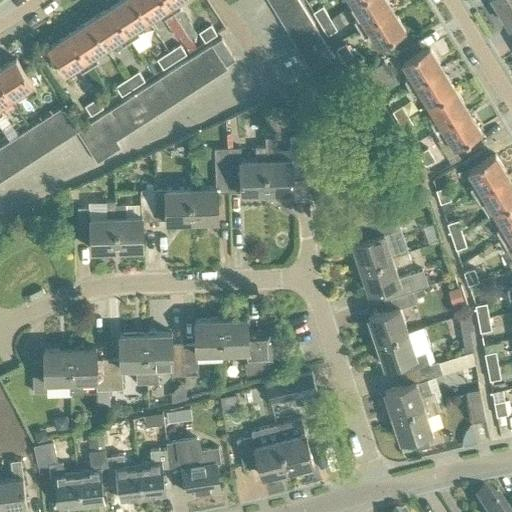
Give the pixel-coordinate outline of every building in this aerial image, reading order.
[(136,0),(117,0),(111,5),(131,37),(140,32),(136,26),(148,17),(136,0)] [(166,0),(136,0),(148,17),(161,9),(165,15),(173,10),(166,0)] [(166,0),(173,10),(181,22),(188,18),(180,6),(181,5),(178,0),(166,0)] [(285,0),(274,7),(281,17),(303,4),(300,0),(285,0)] [(354,18),(359,26),(392,6),(388,0),(353,0),(352,1),(360,14),(354,18)] [(511,0),(494,0),(509,24),(511,22),(511,0)] [(281,17),(287,28),(309,14),(303,4),(281,17)] [(313,10),(320,21),(330,16),(323,4),(313,10)] [(111,5),(90,18),(107,44),(119,36),(123,42),(131,37),(111,5)] [(392,6),(359,26),(365,35),(371,31),(379,44),(405,28),(392,6)] [(173,10),(165,15),(177,35),(185,30),(181,22),(173,10)] [(287,28),(293,38),(315,25),(309,14),(287,28)] [(330,16),(320,21),(327,33),(337,27),(330,16)] [(90,18),(69,32),(90,64),(98,58),(94,52),(107,44),(90,18)] [(188,18),(181,22),(185,30),(189,36),(196,31),(188,18)] [(199,30),(205,39),(217,32),(211,22),(199,30)] [(293,38),(300,49),(322,35),(315,25),(293,38)] [(90,64),(69,32),(48,45),(64,71),(78,63),(81,69),(90,64)] [(300,49),(306,59),(328,45),(322,35),(300,49)] [(212,42),(226,62),(235,56),(222,36),(212,42)] [(336,47),(343,59),(353,53),(345,41),(336,47)] [(180,42),(169,49),(175,59),(186,51),(180,42)] [(212,42),(202,48),(218,73),(228,66),(212,42)] [(410,86),(442,66),(429,44),(416,52),(403,60),(409,71),(411,73),(404,77),(410,86)] [(328,45),(306,59),(312,69),(334,56),(328,45)] [(202,48),(192,55),(208,79),(218,73),(202,48)] [(175,59),(169,49),(158,57),(164,66),(175,59)] [(192,55),(182,61),(197,86),(208,79),(192,55)] [(16,56),(0,66),(0,77),(12,96),(24,88),(28,94),(37,88),(16,56)] [(396,80),(389,69),(384,60),(368,70),(370,74),(371,74),(374,78),(381,90),(396,80)] [(182,61),(172,68),(187,92),(197,86),(182,61)] [(421,90),(429,103),(455,87),(442,66),(410,86),(415,94),(421,90)] [(172,68),(162,75),(177,99),(187,92),(172,68)] [(139,69),(127,76),(133,85),(145,78),(139,69)] [(162,75),(151,81),(167,105),(177,99),(162,75)] [(133,85),(127,76),(116,84),(122,93),(133,85)] [(0,77),(0,112),(3,110),(0,104),(0,103),(12,96),(0,77)] [(151,81),(141,88),(157,112),(167,105),(151,81)] [(430,119),(435,128),(468,108),(455,87),(429,103),(436,115),(430,119)] [(141,88),(131,94),(147,118),(157,112),(141,88)] [(131,94),(121,101),(137,125),(147,118),(131,94)] [(85,103),(91,112),(103,105),(97,96),(85,103)] [(121,101),(111,107),(127,131),(137,125),(121,101)] [(393,109),(400,121),(409,115),(402,104),(393,109)] [(62,105),(52,112),(67,136),(78,129),(77,129),(78,129),(62,105)] [(108,124),(114,134),(117,138),(127,131),(111,107),(101,114),(108,124)] [(468,108),(435,128),(441,136),(447,133),(455,146),(481,129),(468,108)] [(52,112),(42,118),(57,142),(67,136),(52,112)] [(101,114),(78,129),(84,139),(108,124),(101,114)] [(409,115),(400,121),(407,132),(416,127),(409,115)] [(42,118),(32,125),(47,149),(57,142),(42,118)] [(114,134),(108,124),(84,139),(91,150),(114,134)] [(32,125),(21,131),(37,155),(47,149),(32,125)] [(21,131),(11,138),(27,162),(37,155),(21,131)] [(266,134),(266,157),(267,190),(293,189),(293,176),(305,176),(303,133),(290,133),(291,156),(276,157),(276,134),(266,134)] [(121,145),(117,138),(114,134),(91,150),(97,160),(121,145)] [(11,138),(1,144),(17,169),(27,162),(11,138)] [(1,144),(0,145),(0,164),(7,175),(17,169),(1,144)] [(240,145),(228,146),(229,189),(241,189),(241,191),(267,190),(266,157),(241,158),(240,145)] [(191,179),(191,186),(193,218),(218,217),(217,190),(229,189),(228,146),(215,146),(216,185),(201,185),(201,179),(191,179)] [(419,152),(426,163),(435,158),(428,146),(419,152)] [(470,185),(476,194),(508,174),(495,152),(469,168),(477,181),(470,185)] [(488,199),(495,211),(511,200),(511,179),(508,174),(476,194),(481,203),(488,199)] [(436,188),(441,201),(451,198),(447,185),(436,188)] [(191,186),(153,187),(155,218),(166,218),(167,219),(193,218),(191,186)] [(126,202),(116,202),(118,247),(144,246),(143,218),(155,218),(153,187),(140,188),(141,213),(127,214),(126,202)] [(118,247),(116,202),(116,198),(106,199),(106,215),(91,215),(91,205),(78,205),(79,236),(91,236),(92,248),(118,247)] [(416,200),(406,203),(408,210),(418,207),(416,200)] [(497,228),(502,236),(511,230),(511,200),(495,211),(503,224),(497,228)] [(358,255),(361,264),(408,248),(394,207),(359,219),(364,236),(353,240),(354,242),(349,244),(353,256),(358,255)] [(448,221),(452,234),(462,231),(458,218),(448,221)] [(511,230),(502,236),(507,246),(511,242),(511,230)] [(462,231),(452,234),(456,247),(466,244),(462,231)] [(380,285),(384,296),(413,287),(414,287),(428,282),(422,266),(398,274),(395,264),(411,258),(408,248),(361,264),(369,289),(380,285)] [(464,270),(468,283),(479,280),(474,267),(464,270)] [(464,299),(459,285),(448,289),(453,303),(464,299)] [(369,314),(377,339),(408,329),(400,305),(418,299),(414,287),(413,287),(384,296),(388,308),(369,314)] [(476,303),(478,314),(488,312),(486,301),(476,303)] [(488,312),(478,314),(481,329),(491,327),(488,312)] [(247,315),(221,316),(222,349),(247,348),(248,358),(273,358),(272,327),(248,328),(247,315)] [(196,341),(184,342),(185,373),(198,372),(198,350),(222,349),(221,316),(195,317),(196,341)] [(397,360),(400,371),(430,362),(426,349),(416,352),(408,329),(377,339),(385,364),(397,360)] [(458,333),(463,350),(472,348),(473,348),(469,329),(458,333)] [(172,330),(146,331),(148,380),(158,380),(158,363),(172,363),(172,373),(185,373),(184,342),(172,342),(172,330)] [(121,356),(109,356),(110,387),(123,387),(122,364),(136,364),(137,380),(148,380),(146,331),(120,332),(121,356)] [(284,356),(284,341),(276,342),(277,356),(284,356)] [(96,345),(70,346),(72,378),(72,393),(83,393),(83,378),(97,377),(97,388),(110,387),(109,356),(97,357),(96,345)] [(72,378),(70,346),(44,347),(45,359),(33,359),(34,390),(47,389),(47,379),(72,378)] [(472,348),(463,350),(464,357),(460,358),(464,379),(478,376),(472,348)] [(485,352),(487,364),(498,362),(496,349),(485,352)] [(430,362),(400,371),(404,383),(385,389),(393,414),(437,399),(434,389),(431,390),(426,376),(442,371),(439,359),(430,362)] [(498,362),(487,364),(490,378),(501,376),(498,362)] [(317,390),(312,369),(297,373),(289,375),(294,396),(301,394),(317,390)] [(467,390),(473,420),(486,418),(480,387),(467,390)] [(317,390),(301,394),(305,410),(325,405),(321,390),(321,389),(317,390)] [(494,400),(497,414),(508,412),(505,398),(494,400)] [(426,430),(432,428),(427,413),(441,409),(437,399),(393,414),(401,438),(414,434),(426,430)] [(122,412),(122,400),(110,400),(110,412),(122,412)] [(178,407),(166,409),(168,420),(180,418),(178,407)] [(144,413),(145,424),(162,422),(161,411),(144,413)] [(301,415),(276,422),(280,436),(288,468),(298,465),(299,469),(311,466),(310,462),(313,461),(301,415)] [(313,421),(318,438),(329,435),(325,419),(313,421)] [(476,440),(472,420),(465,428),(463,434),(461,443),(476,440)] [(280,436),(276,422),(252,428),(253,433),(237,437),(244,467),(260,463),(263,474),(288,468),(280,436)] [(101,430),(90,431),(91,444),(103,443),(101,430)] [(166,440),(167,447),(168,447),(169,464),(182,463),(186,491),(220,486),(217,461),(221,460),(219,444),(199,447),(197,436),(166,440)] [(82,504),(78,469),(64,470),(63,459),(58,460),(53,438),(34,443),(39,464),(50,463),(52,479),(56,478),(59,505),(68,504),(72,505),(82,504)] [(152,460),(138,461),(143,497),(153,495),(156,493),(165,491),(162,465),(169,464),(168,447),(167,447),(160,447),(151,448),(152,460)] [(143,497),(138,461),(125,463),(123,452),(111,453),(113,471),(117,471),(120,497),(129,496),(133,498),(143,497)] [(92,467),(78,469),(82,504),(92,503),(95,500),(104,499),(101,473),(105,472),(103,454),(90,456),(92,467)] [(16,475),(0,477),(4,509),(27,506),(21,457),(11,458),(12,469),(15,469),(16,475)] [(477,505),(481,511),(505,511),(494,494),(477,505)]
